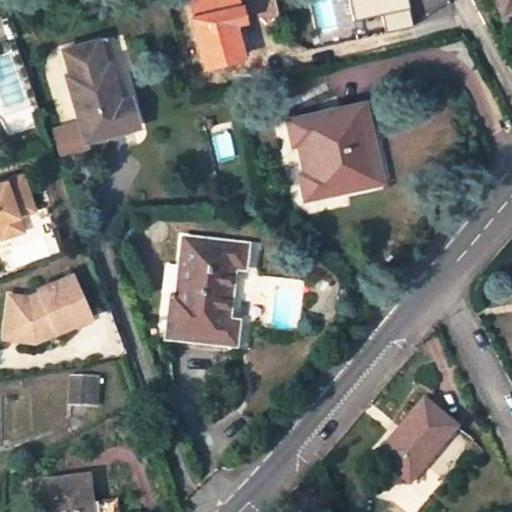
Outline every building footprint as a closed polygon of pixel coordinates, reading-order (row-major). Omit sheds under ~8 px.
[(238,0),(190,0),(188,1),(206,67),(216,64),(238,58),(243,57),(233,23),(246,20),(238,0)] [(407,0),(349,0),(351,15),(383,11),(385,28),(411,25),(407,0)] [(511,0),(494,0),(501,14),(511,7),(511,0)] [(113,62),(107,38),(98,40),(105,65),(109,63),(113,62)] [(118,95),(109,63),(105,65),(98,40),(64,50),(70,75),(67,76),(85,141),(123,130),(114,97),(118,95)] [(281,50),(253,54),(255,76),(290,71),(281,50)] [(217,72),(239,66),(238,58),(216,64),(217,72)] [(364,104),(288,121),(293,145),(298,144),(305,174),(300,174),(306,199),(368,185),(358,141),(371,138),(364,104)] [(368,185),(381,182),(371,138),(358,141),(368,185)] [(0,235),(0,233),(0,221),(16,217),(33,211),(21,176),(0,183),(0,235)] [(2,239),(21,232),(16,217),(0,221),(0,233),(0,235),(2,239)] [(188,242),(184,241),(177,298),(182,298),(188,242)] [(226,322),(232,269),(243,270),(245,248),(188,242),(182,298),(177,298),(171,298),(166,339),(234,347),(237,324),(226,322)] [(26,297),(7,295),(4,326),(21,329),(19,340),(33,342),(47,336),(46,334),(53,330),(55,333),(89,317),(71,274),(36,289),(37,292),(26,297)] [(2,337),(19,340),(21,329),(4,326),(2,337)] [(92,380),(71,379),(69,404),(90,405),(92,380)] [(92,380),(90,405),(97,406),(99,381),(92,380)] [(424,401),(378,457),(409,483),(456,428),(424,401)] [(90,511),(86,478),(44,484),(47,511),(90,511)] [(90,511),(118,509),(117,501),(90,504),(90,511)]
